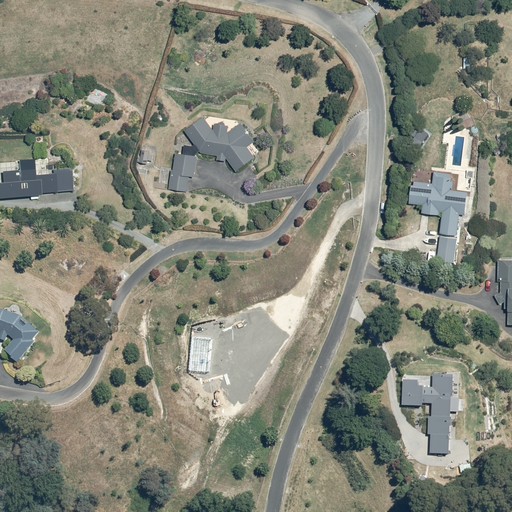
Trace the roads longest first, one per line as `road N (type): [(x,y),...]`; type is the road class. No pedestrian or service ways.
road 1 (residential): [(275,0),(303,8),(354,42),(369,64),(379,121),(359,269),(285,454),(272,511)]
road 2 (unknown): [(175,248),(90,209),(0,201)]
